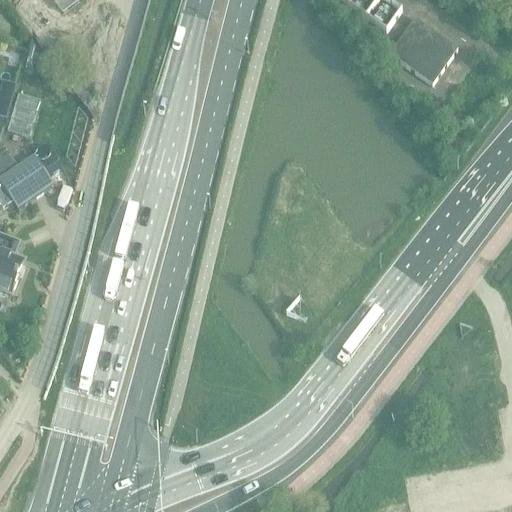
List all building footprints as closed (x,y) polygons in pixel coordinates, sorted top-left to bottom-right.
[(51,0),(56,6),(63,15),(80,3),(78,0),(51,0)] [(389,0),(352,0),(348,7),(391,31),(404,8),(389,0)] [(432,89),(457,53),(414,23),(389,59),(432,89)] [(3,84),(0,92),(0,120),(6,122),(16,88),(3,84)] [(18,97),(7,134),(30,141),(41,104),(18,97)] [(1,144),(0,148),(0,186),(12,205),(18,214),(54,190),(47,180),(39,167),(33,159),(18,169),(1,144)] [(50,160),(39,167),(47,180),(58,173),(50,160)] [(0,186),(0,206),(3,211),(12,205),(0,186)] [(0,238),(0,294),(11,298),(19,278),(21,279),(24,270),(22,269),(24,265),(12,261),(15,253),(6,249),(9,242),(0,238)]
